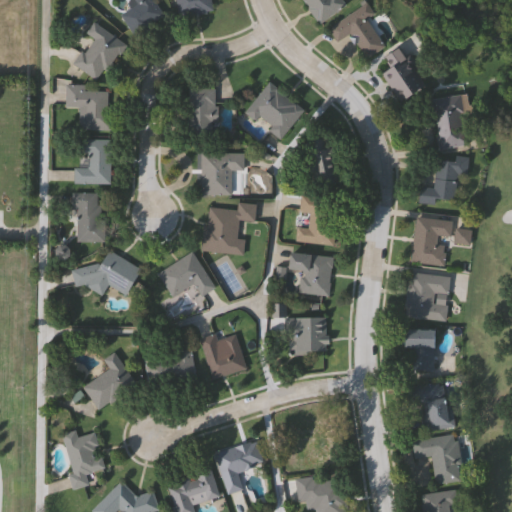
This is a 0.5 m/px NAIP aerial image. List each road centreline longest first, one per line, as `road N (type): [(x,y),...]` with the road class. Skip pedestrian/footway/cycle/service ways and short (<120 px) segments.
road 1 (residential): [(385,511),(366,381),(381,157),(362,112),(272,31),(260,0)]
road 2 (residential): [(272,31),(238,48),(184,53),(160,70),(150,103),(154,215)]
road 3 (residential): [(366,381),(274,398),(153,437)]
